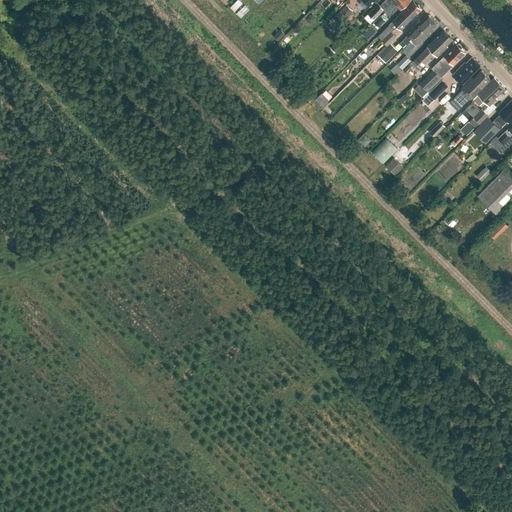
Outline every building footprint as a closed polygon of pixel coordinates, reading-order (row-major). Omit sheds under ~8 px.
[(242,3),(239,0),(237,0),(230,7),(234,11),(242,3)] [(385,11),(395,0),(385,0),(380,6),(378,4),(369,14),(374,20),(384,10),(385,11)] [(400,9),(409,0),(395,0),(385,11),(390,16),(398,7),(400,9)] [(389,25),(378,36),(382,40),(391,31),(392,31),(394,29),(394,30),(397,26),(399,28),(407,19),(409,21),(421,9),(420,8),(417,5),(413,1),(389,25)] [(338,24),(352,10),(346,4),(332,18),(338,24)] [(245,5),(237,14),(241,18),(249,10),(245,5)] [(412,40),(433,19),(428,14),(420,22),(418,22),(415,24),(415,27),(407,35),(407,36),(400,43),(403,47),(407,44),(411,40),(412,40)] [(378,27),(385,20),(381,15),(374,22),(378,27)] [(429,32),(437,24),(433,19),(412,40),(411,40),(407,44),(403,47),(408,52),(425,36),(427,36),(430,34),(429,32)] [(391,31),(382,40),(382,41),(386,45),(387,44),(396,36),(392,31),(391,31)] [(447,45),(453,39),(444,31),(438,37),(437,36),(427,46),(403,70),(406,73),(413,67),(417,71),(434,54),(437,57),(447,47),(447,45)] [(382,41),(374,49),(378,53),(386,45),(382,41)] [(335,53),(340,47),(336,43),(331,49),(335,53)] [(386,63),(398,51),(390,43),(378,55),(386,63)] [(459,59),(465,53),(464,52),(464,50),(462,48),(460,48),(456,44),(444,56),(446,58),(438,65),(444,71),(452,63),(453,65),(456,62),(457,62),(459,59)] [(410,54),(401,63),(405,67),(414,58),(410,54)] [(462,84),(480,65),(472,57),(463,66),(462,65),(453,75),(462,84)] [(454,98),(462,106),(471,97),(471,98),(490,78),(481,70),(473,78),(472,77),(461,88),(463,89),(454,98)] [(440,78),(441,78),(434,71),(425,80),(422,81),(419,83),(427,91),(440,78)] [(495,98),(505,89),(494,78),(477,94),(477,95),(473,99),(479,106),(484,101),(489,107),(497,99),(495,98)] [(435,99),(448,86),(442,80),(429,93),(435,99)] [(493,122),(488,117),(474,131),(486,143),(508,121),(510,122),(511,120),(511,99),(499,112),(501,113),(493,122)] [(480,124),(489,116),(482,109),(474,117),(480,124)] [(476,129),(480,124),(474,117),(469,122),(476,129)] [(440,121),(430,132),(431,133),(435,137),(445,126),(440,121)] [(511,127),(510,129),(509,127),(497,139),(496,137),(490,143),(497,150),(511,134),(511,127)] [(431,141),(435,137),(431,133),(427,137),(431,141)] [(464,139),(457,133),(450,141),(456,147),(464,139)] [(372,152),(383,163),(398,148),(386,137),(372,152)] [(396,175),(404,167),(398,161),(400,159),(396,155),(394,157),(385,165),(396,175)] [(497,215),(511,200),(511,172),(505,165),(476,194),(497,215)] [(486,166),(477,176),(482,181),(492,172),(486,166)] [(487,231),(495,238),(507,224),(500,217),(487,231)]
